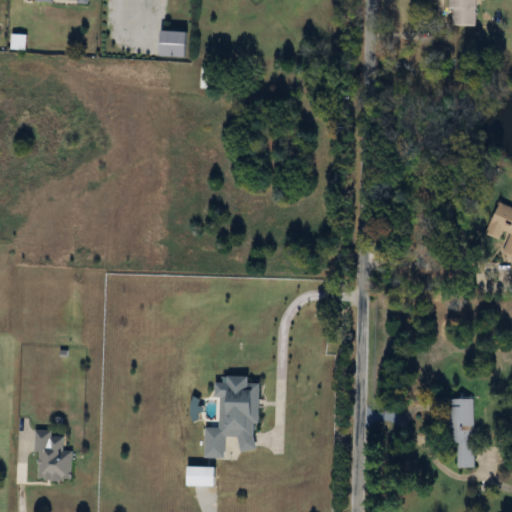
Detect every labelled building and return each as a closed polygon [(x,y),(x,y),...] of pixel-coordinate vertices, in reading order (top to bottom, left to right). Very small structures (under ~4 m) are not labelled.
[(478,27),(478,0),(451,0),(451,26),(478,27)] [(191,32),(165,32),(165,57),(191,57),(191,32)] [(511,206),(502,203),(488,235),(501,240),(505,232),(511,234),(504,253),(511,256),(511,206)] [(219,428),(207,428),(207,458),(228,458),(228,437),(242,437),(242,451),(258,451),(258,423),(263,423),(263,383),(253,383),(253,378),(219,377),(219,428)] [(454,399),(455,468),(476,468),(476,399),(454,399)] [(74,480),(74,451),(66,451),(66,436),(55,436),(55,430),(38,430),(38,480),(74,480)] [(219,486),(219,467),(190,467),(190,486),(219,486)]
